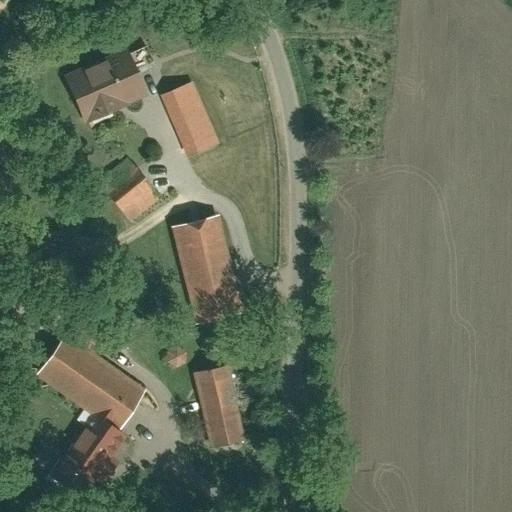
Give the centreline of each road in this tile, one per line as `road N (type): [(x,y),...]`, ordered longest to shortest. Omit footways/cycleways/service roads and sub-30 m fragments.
road 1 (unclassified): [(242,0),(276,66),(297,157),(294,511)]
road 2 (unknown): [(249,511),(184,470),(144,378)]
